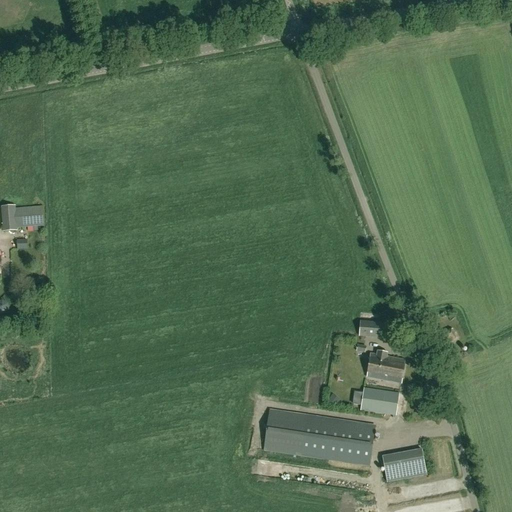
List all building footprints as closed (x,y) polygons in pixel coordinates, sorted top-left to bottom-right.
[(14,209),(14,206),(2,207),(4,232),(16,231),(16,228),(43,226),(42,207),(14,209)] [(17,250),(27,249),(27,240),(16,240),(17,250)] [(384,338),(385,323),(360,321),(359,336),(384,338)] [(436,347),(456,339),(451,328),(431,336),(436,347)] [(387,357),(387,353),(377,351),(376,355),(371,354),(369,363),(367,362),(366,369),(368,370),(366,378),(383,381),(388,357),(387,357)] [(400,384),(405,360),(388,357),(383,381),(400,384)] [(396,416),(399,394),(363,389),(360,411),(396,416)] [(332,394),(327,402),(334,408),(340,400),(332,394)] [(369,466),(375,426),(306,416),(300,455),(369,466)] [(386,482),(426,474),(422,450),(382,457),(386,482)]
